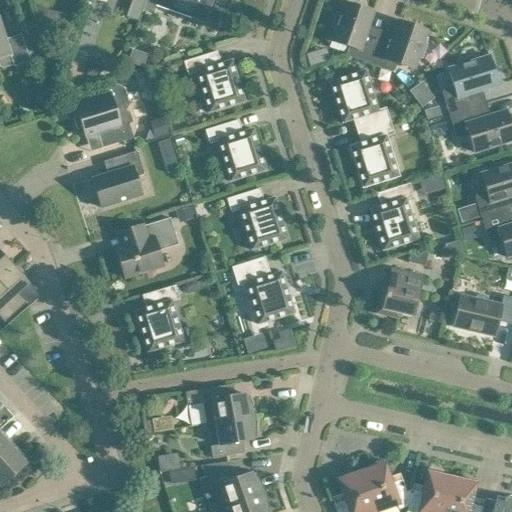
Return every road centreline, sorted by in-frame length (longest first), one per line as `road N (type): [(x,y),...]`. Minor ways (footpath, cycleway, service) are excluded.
road 1 (residential): [(294,0),(280,63),(344,259),(349,294),(337,351)]
road 2 (residential): [(88,394),(53,286),(31,240),(0,204)]
road 3 (residential): [(324,404),(511,447)]
road 4 (residential): [(511,392),(337,351)]
road 5 (residential): [(96,479),(0,380)]
